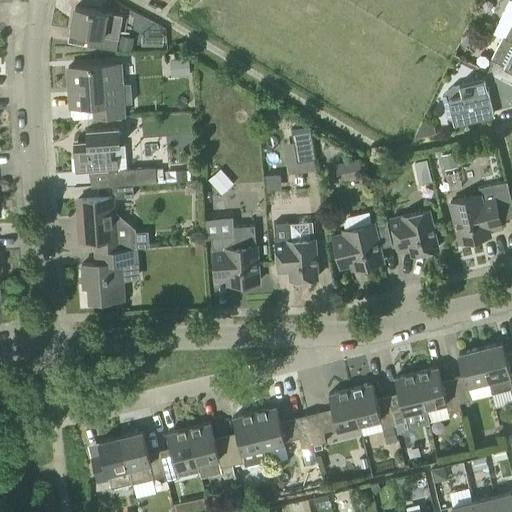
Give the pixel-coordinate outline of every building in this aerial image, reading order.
[(116,51),(117,48),(119,36),(123,15),(108,13),(76,7),(71,30),(89,34),(87,45),(116,51)] [(133,38),(119,36),(117,48),(131,50),(133,38)] [(493,60),(488,72),(511,84),(511,41),(504,38),(502,36),(490,59),(493,60)] [(190,74),(189,58),(171,59),(172,75),(190,74)] [(124,116),(121,63),(68,67),(71,107),(95,105),(96,118),(124,116)] [(495,113),(493,108),(511,104),(511,101),(511,84),(488,72),(484,77),(487,88),(449,98),(455,123),(495,113)] [(414,138),(436,133),(435,126),(431,123),(423,119),(414,138)] [(297,162),(315,159),(309,126),(292,128),(297,162)] [(76,173),(109,170),(110,186),(133,184),(155,183),(155,179),(154,168),(154,167),(127,169),(125,144),(121,145),(120,127),(87,129),(87,140),(74,141),(76,173)] [(457,166),(454,151),(441,154),(444,169),(457,166)] [(363,175),(358,158),(334,164),(339,181),(363,175)] [(414,161),(419,184),(432,181),(427,158),(414,161)] [(155,179),(163,179),(163,168),(154,168),(155,179)] [(208,179),(217,189),(228,180),(219,169),(208,179)] [(187,170),(176,170),(177,181),(187,180),(187,170)] [(500,218),(511,215),(511,205),(506,180),(477,187),(479,195),(451,202),(460,243),(490,236),(489,230),(502,227),(500,218)] [(95,251),(118,249),(115,211),(114,198),(134,196),(133,184),(110,186),(111,197),(78,199),(80,241),(94,240),(95,251)] [(403,216),(390,219),(398,248),(410,245),(413,254),(438,248),(428,209),(403,215),(403,216)] [(373,223),(344,230),(345,234),(332,237),(340,267),(352,264),(353,268),(353,269),(356,268),(360,267),(383,262),(379,247),(391,244),(385,220),(373,223)] [(317,278),(315,238),(314,238),(312,221),(289,223),(289,222),(274,223),(278,271),(291,270),(292,280),(317,278)] [(215,280),(228,279),(229,284),(259,282),(256,245),(254,224),(233,226),(234,235),(212,237),(215,280)] [(136,247),(138,247),(150,246),(149,230),(135,231),(136,247)] [(194,244),(195,253),(202,253),(202,243),(194,244)] [(124,299),(122,262),(134,261),(133,249),(132,248),(118,249),(95,251),(96,263),(82,264),(83,279),(88,279),(89,293),(88,294),(88,295),(89,295),(89,301),(94,301),(95,302),(96,302),(97,302),(98,302),(99,302),(99,301),(124,299)] [(502,343),(480,348),(488,380),(492,393),(511,388),(511,386),(510,380),(511,379),(511,353),(505,355),(502,343)] [(468,385),(488,380),(480,348),(459,353),(464,376),(452,379),(459,403),(471,400),(468,385)] [(452,379),(442,381),(438,367),(416,372),(425,407),(446,402),(448,412),(461,409),(459,403),(452,379)] [(405,412),(425,407),(416,372),(394,377),(398,392),(387,395),(395,425),(407,422),(405,412)] [(382,428),(395,425),(387,395),(376,397),(373,383),(351,388),(359,423),(380,418),(382,428)] [(337,428),(359,423),(351,388),(329,393),(337,428)] [(277,406),(255,411),(263,446),(285,441),(277,406)] [(237,431),(226,434),(233,464),(243,462),(244,465),(266,460),(263,447),(263,446),(255,411),(233,417),(237,431)] [(320,417),(308,420),(313,445),(323,442),(326,442),(320,417)] [(313,445),(308,420),(296,423),(301,448),(313,445)] [(226,434),(214,437),(211,422),(189,427),(198,463),(218,458),(220,467),(223,467),(225,478),(235,475),(233,465),(233,464),(226,434)] [(406,430),(405,423),(395,426),(398,436),(406,430)] [(395,426),(383,429),(387,443),(398,440),(395,426)] [(198,463),(189,427),(167,433),(171,447),(159,450),(166,474),(165,474),(167,480),(180,477),(177,467),(198,463)] [(132,482),(153,477),(153,478),(165,474),(166,474),(159,450),(148,453),(143,430),(121,436),(132,482)] [(97,481),(109,478),(111,487),(132,482),(121,436),(99,441),(102,453),(91,456),(97,481)] [(325,450),(323,442),(313,445),(315,452),(325,450)] [(505,447),(494,450),(496,460),(507,457),(505,447)] [(475,469),(488,467),(485,456),(473,459),(475,469)] [(360,459),(362,468),(369,467),(367,457),(360,459)] [(446,479),(443,469),(433,471),(435,482),(446,479)] [(408,488),(405,477),(394,479),(397,491),(408,488)] [(511,511),(511,491),(495,496),(498,511),(511,511)] [(498,511),(495,496),(473,501),(475,511),(498,511)] [(349,511),(347,497),(332,501),(334,511),(349,511)] [(475,511),(473,501),(452,506),(453,511),(475,511)]
